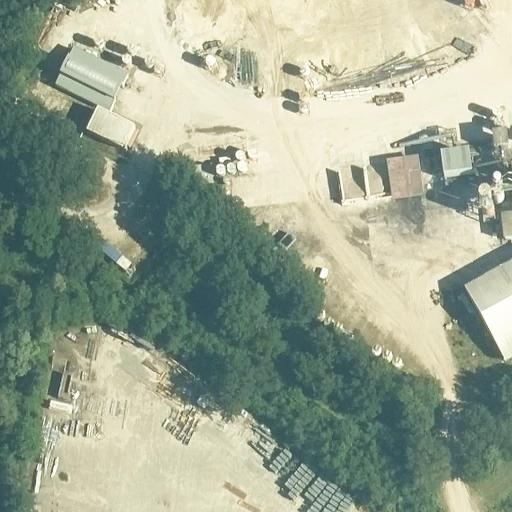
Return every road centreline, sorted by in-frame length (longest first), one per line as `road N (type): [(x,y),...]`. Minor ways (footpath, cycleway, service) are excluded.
road 1 (track): [(470,511),(452,466),(450,366),(294,213),(258,120),(170,72),(147,0)]
road 2 (track): [(258,120),(511,99)]
